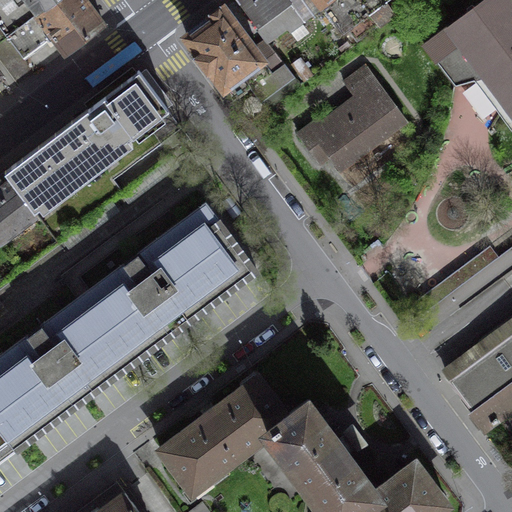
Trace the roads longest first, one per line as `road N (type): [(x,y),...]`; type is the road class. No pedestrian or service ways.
road 1 (residential): [(331,276),(7,511)]
road 2 (residential): [(146,27),(331,276)]
road 3 (residential): [(331,276),(505,511)]
road 4 (tertiary): [(0,134),(146,27)]
